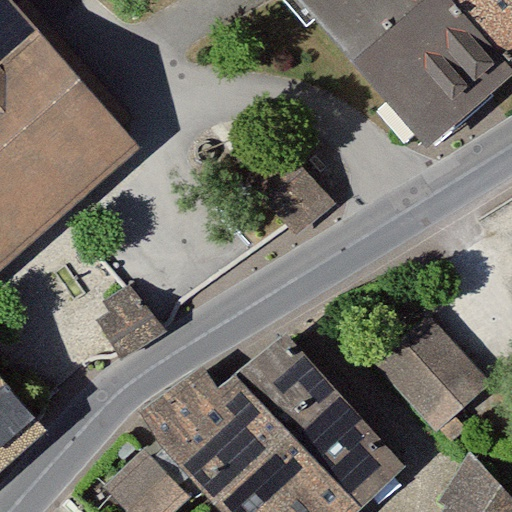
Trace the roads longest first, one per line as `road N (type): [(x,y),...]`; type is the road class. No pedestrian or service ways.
road 1 (tertiary): [(6,511),(94,412),(137,377),(405,209)]
road 2 (residential): [(60,0),(149,78),(312,108),(349,133),(405,209)]
road 3 (tertiary): [(405,209),(511,141)]
